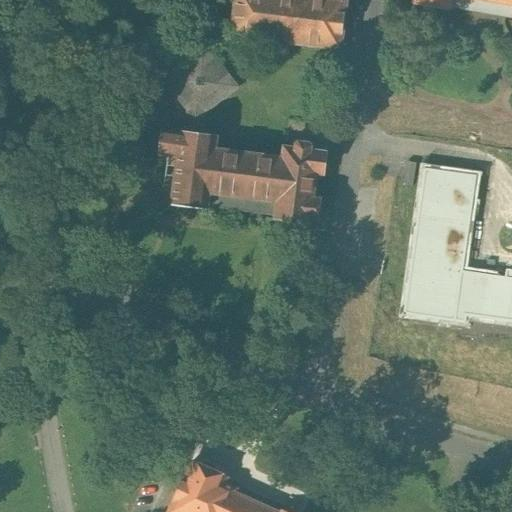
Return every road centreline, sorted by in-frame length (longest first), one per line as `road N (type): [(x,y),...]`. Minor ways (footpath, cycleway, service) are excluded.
road 1 (residential): [(317,400),(375,0)]
road 2 (residential): [(317,400),(159,325),(82,273)]
road 3 (residential): [(67,511),(35,310)]
road 4 (residential): [(511,456),(317,400)]
